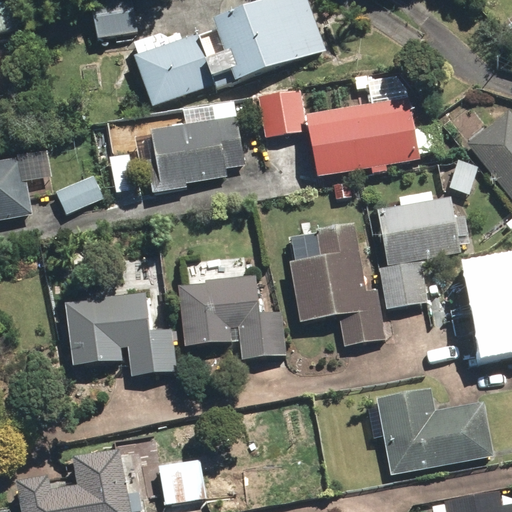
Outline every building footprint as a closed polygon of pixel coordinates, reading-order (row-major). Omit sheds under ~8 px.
[(260,0),(263,8),(212,26),(215,36),(198,42),(196,38),(183,43),(180,36),(167,41),(161,37),(134,47),(138,59),(134,60),(152,112),(215,90),(213,83),(230,77),(234,88),(328,55),(307,0),(260,0)] [(9,5),(0,7),(0,41),(16,38),(9,5)] [(133,10),(93,19),(99,46),(139,37),(133,10)] [(300,99),(261,104),(265,142),(305,138),(300,99)] [(409,104),(308,122),(319,184),(420,166),(409,104)] [(236,119),(150,135),(161,193),(247,177),(236,119)] [(511,122),(509,119),(471,149),(511,201),(511,122)] [(137,194),(131,158),(109,162),(116,198),(137,194)] [(0,166),(0,224),(32,220),(22,163),(0,166)] [(472,199),(478,172),(450,166),(445,193),(472,199)] [(100,204),(89,180),(56,195),(67,219),(100,204)] [(450,199),(378,212),(387,264),(382,265),(389,310),(432,303),(425,262),(460,256),(450,199)] [(376,289),(367,291),(365,277),(354,225),(317,233),(322,259),(290,266),(302,324),(339,317),(345,348),(385,340),(376,289)] [(511,349),(511,252),(463,261),(480,355),(511,349)] [(285,352),(282,313),(258,315),(256,281),(180,287),(184,345),(239,341),(241,356),(285,352)] [(123,359),(120,340),(128,339),(134,380),(179,374),(172,323),(153,326),(148,295),(66,307),(75,366),(123,359)] [(382,455),(385,455),(388,476),(494,461),(487,413),(435,420),(432,396),(376,403),(382,455)] [(117,453),(73,461),(79,491),(49,496),(46,482),(16,488),(20,511),(129,511),(123,482),(117,453)] [(204,464),(161,468),(165,507),(207,503),(204,464)] [(511,511),(511,506),(499,509),(497,496),(445,504),(446,511),(511,511)]
